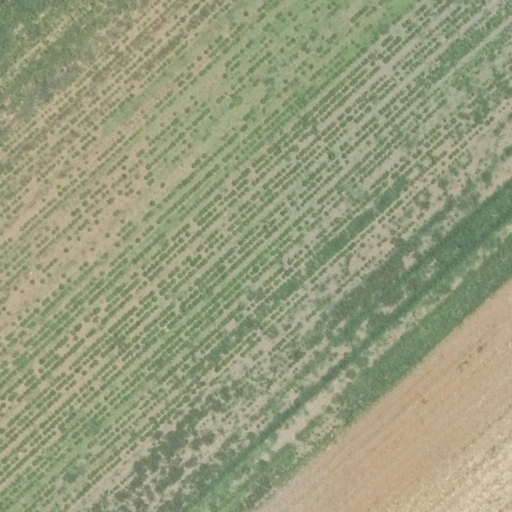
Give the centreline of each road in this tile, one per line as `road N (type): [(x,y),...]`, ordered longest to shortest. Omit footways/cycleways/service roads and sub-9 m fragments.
road 1 (unknown): [(0,179),(511,428)]
road 2 (unknown): [(243,134),(511,267)]
road 3 (unknown): [(243,134),(128,107),(0,46)]
road 4 (unknown): [(130,0),(152,48),(243,134)]
